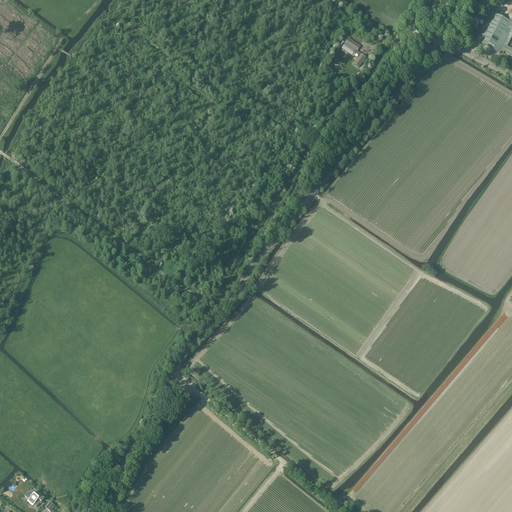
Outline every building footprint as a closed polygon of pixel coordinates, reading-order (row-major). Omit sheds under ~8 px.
[(434,0),(433,10),(446,13),(447,7),(448,7),(448,5),(448,0),(434,0)] [(504,46),(511,29),(511,16),(510,15),(507,21),(491,12),(476,42),(500,54),(501,52),(502,52),(505,47),(504,46)] [(351,53),(359,58),(354,65),(359,68),(366,57),(358,53),(357,52),(360,46),(348,39),(343,48),(351,53)] [(511,50),(507,47),(505,47),(502,52),(504,53),(511,57),(511,50)] [(27,493),(24,496),(29,500),(28,502),(33,506),(34,505),(33,506),(35,508),(36,507),(40,503),(41,504),(42,503),(41,502),(44,499),(36,492),(34,495),(33,494),(31,492),(30,491),(28,494),(27,493)] [(49,501),(47,504),(50,507),(47,510),(49,511),(51,511),(56,507),(49,501)]
